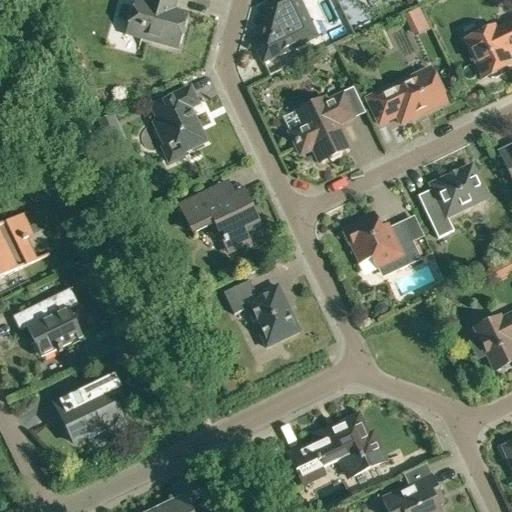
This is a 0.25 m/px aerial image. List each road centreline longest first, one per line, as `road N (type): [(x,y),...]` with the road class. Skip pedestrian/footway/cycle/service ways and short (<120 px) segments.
road 1 (track): [(24,0),(50,104),(211,438)]
road 2 (residential): [(294,217),(511,113)]
road 3 (residential): [(241,0),(227,74),(294,217)]
road 4 (residential): [(211,438),(363,363)]
road 5 (residential): [(363,363),(294,217)]
road 6 (residential): [(211,438),(86,499)]
